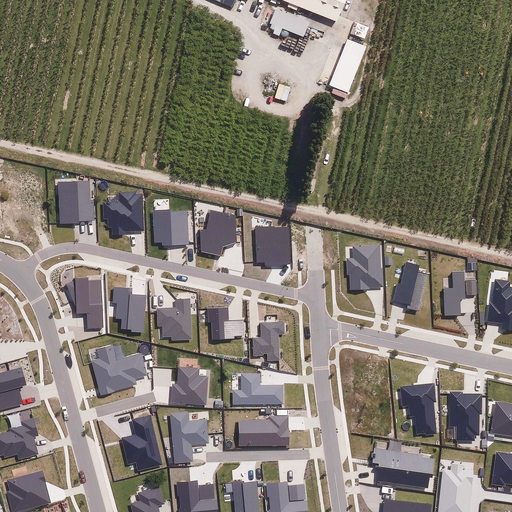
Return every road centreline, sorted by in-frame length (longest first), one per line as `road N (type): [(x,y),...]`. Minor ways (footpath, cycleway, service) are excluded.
road 1 (residential): [(18,273),(41,255),(73,247),(316,294)]
road 2 (residential): [(98,511),(50,330),(18,273)]
road 3 (residential): [(511,366),(319,328)]
road 4 (residential): [(319,328),(340,511)]
